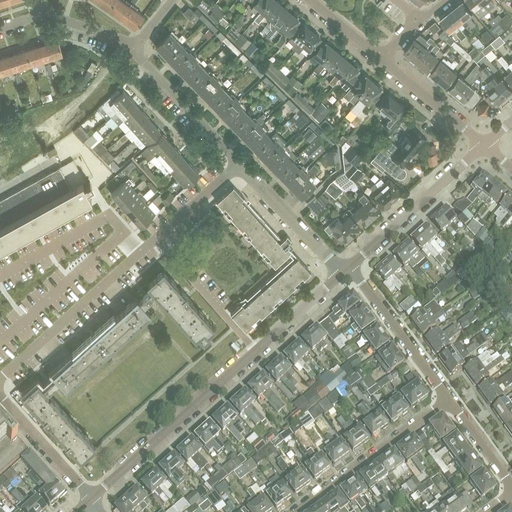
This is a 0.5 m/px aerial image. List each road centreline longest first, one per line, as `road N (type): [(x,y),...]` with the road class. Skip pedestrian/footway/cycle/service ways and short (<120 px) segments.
road 1 (unclassified): [(89,500),(255,350)]
road 2 (unclassified): [(0,378),(156,238)]
road 3 (unclassified): [(345,270),(483,145)]
road 4 (unclassified): [(447,400),(298,511)]
road 5 (residential): [(447,400),(345,270)]
road 6 (residential): [(238,164),(132,50)]
road 7 (residential): [(345,270),(238,164)]
road 8 (unclassified): [(255,350),(156,238)]
road 9 (track): [(108,67),(86,95),(0,153)]
road 10 (unclassified): [(89,500),(0,396)]
road 11 (residential): [(483,145),(380,60)]
road 12 (unclassified): [(255,350),(345,270)]
